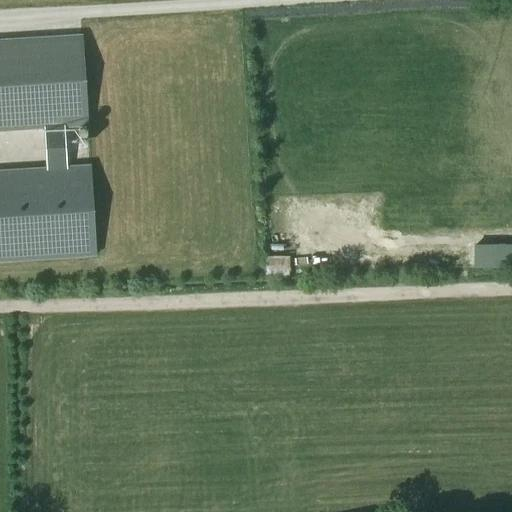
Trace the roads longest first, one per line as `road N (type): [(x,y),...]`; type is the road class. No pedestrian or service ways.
road 1 (track): [(0,306),(511,286)]
road 2 (residential): [(350,0),(0,19)]
